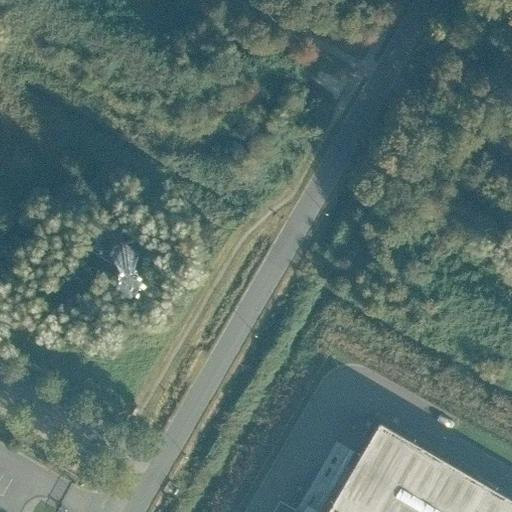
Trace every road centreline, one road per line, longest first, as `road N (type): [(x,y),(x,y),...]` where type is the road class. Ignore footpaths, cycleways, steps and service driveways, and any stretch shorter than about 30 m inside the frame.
road 1 (residential): [(162,467),(431,0)]
road 2 (residential): [(0,372),(162,467)]
